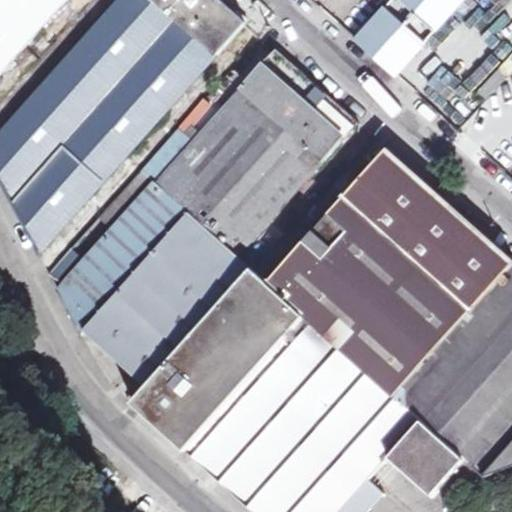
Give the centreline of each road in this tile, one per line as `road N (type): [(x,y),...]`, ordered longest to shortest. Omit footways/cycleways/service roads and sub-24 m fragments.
road 1 (residential): [(263,0),(511,223)]
road 2 (residential): [(0,256),(54,359),(99,416),(208,511)]
